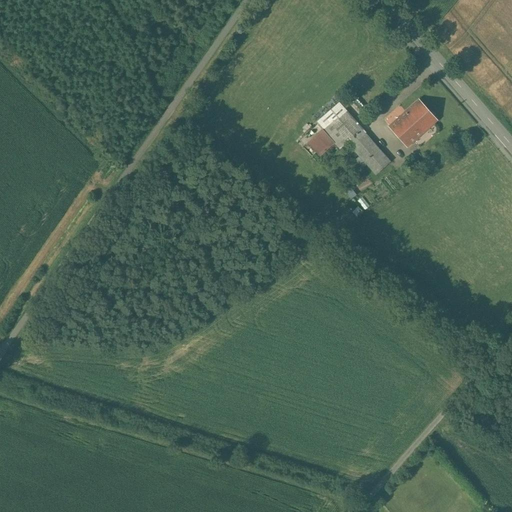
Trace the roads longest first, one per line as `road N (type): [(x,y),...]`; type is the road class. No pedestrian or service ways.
road 1 (unclassified): [(242,0),(0,354)]
road 2 (tertiary): [(384,0),(511,144)]
